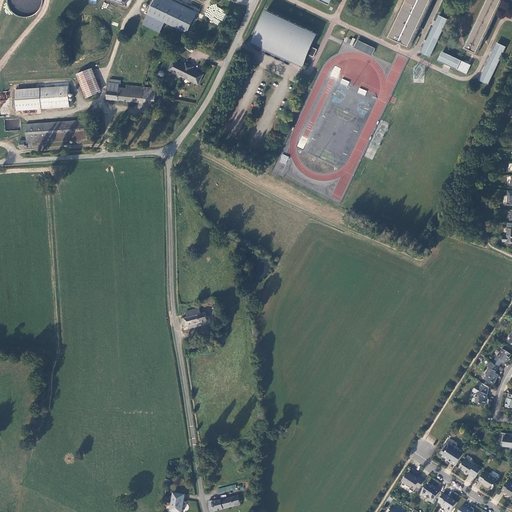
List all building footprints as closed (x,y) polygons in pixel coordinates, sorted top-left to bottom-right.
[(11,14),(26,17),(39,13),(41,0),(6,0),(6,1),(11,14)] [(199,13),(171,0),(157,0),(145,25),(163,33),(168,23),(189,33),(199,13)] [(511,0),(407,0),(391,34),(412,44),(433,0),(488,0),(466,47),(478,53),(503,0),(511,0)] [(229,5),(221,1),(215,12),(224,16),(229,5)] [(321,35),(269,9),(253,42),(305,68),(311,55),(315,47),(321,35)] [(437,15),(421,53),(430,57),(446,19),(437,15)] [(355,40),(348,37),(346,43),(352,45),(355,40)] [(357,40),(354,47),(371,56),(375,48),(357,40)] [(479,80),(488,84),(505,47),(496,42),(479,80)] [(319,49),(315,47),(311,55),(315,57),(319,49)] [(437,61),(467,73),(471,64),(440,52),(437,61)] [(171,69),(201,84),(206,75),(195,69),(196,66),(188,62),(186,65),(176,60),(171,69)] [(80,72),(83,82),(87,96),(99,92),(96,81),(92,68),(80,72)] [(120,80),(119,79),(109,79),(109,80),(108,89),(119,91),(119,87),(120,80)] [(108,98),(135,101),(137,86),(127,85),(126,88),(119,87),(119,91),(108,89),(108,98)] [(137,86),(135,101),(155,104),(157,88),(137,86)] [(71,91),(2,95),(3,111),(72,107),(71,91)] [(88,120),(28,125),(28,140),(20,140),(21,148),(42,146),(41,141),(89,138),(88,120)] [(279,162),(285,165),(289,157),(282,154),(279,162)] [(511,222),(508,223),(507,228),(508,228),(508,235),(507,235),(507,236),(503,236),(503,242),(507,242),(507,243),(511,243),(511,222)] [(188,317),(181,318),(184,327),(207,320),(206,312),(201,313),(199,307),(187,311),(188,317)] [(507,362),(511,354),(503,349),(501,352),(501,353),(499,357),(498,356),(495,360),(501,364),(504,360),(507,362)] [(496,372),(499,367),(493,363),(491,361),(488,366),(489,367),(487,372),(488,374),(485,379),(489,381),(490,383),(494,385),(499,375),(495,373),(496,372)] [(488,395),(490,388),(483,383),(481,386),(477,384),(473,391),(477,393),(474,397),(476,398),(476,403),(489,404),(489,400),(486,397),(488,395)] [(511,436),(511,437),(511,434),(503,433),(502,442),(504,443),(503,446),(510,447),(511,448),(511,436)] [(445,448),(441,455),(445,458),(446,457),(448,459),(448,461),(456,466),(464,453),(447,442),(446,442),(444,445),(444,447),(445,448)] [(478,468),(479,466),(475,463),(474,465),(465,458),(459,467),(465,471),(469,474),(470,472),(474,474),(472,476),(475,478),(481,470),(478,468)] [(485,470),(479,480),(483,483),(486,485),(486,486),(489,488),(489,487),(492,489),(496,484),(496,483),(498,479),(489,474),(490,473),(485,470)] [(419,478),(417,480),(415,478),(416,477),(409,473),(403,482),(406,484),(407,486),(410,489),(410,490),(414,492),(417,487),(420,489),(425,482),(419,478)] [(511,482),(511,480),(509,479),(502,490),(505,492),(505,493),(508,495),(509,495),(511,496),(511,484),(511,482)] [(218,489),(219,493),(237,488),(236,484),(218,489)] [(430,486),(428,485),(421,495),(425,497),(426,497),(431,499),(430,501),(433,503),(441,492),(434,488),(433,488),(430,486)] [(187,494),(176,492),(173,510),(184,511),(187,494)] [(452,500),(448,497),(444,494),(438,502),(443,506),(443,508),(445,509),(447,509),(452,511),(458,503),(452,499),(452,500)] [(239,496),(233,497),(235,506),(241,504),(239,496)] [(210,506),(210,511),(211,511),(235,506),(233,497),(213,501),(213,500),(209,501),(210,506)]
